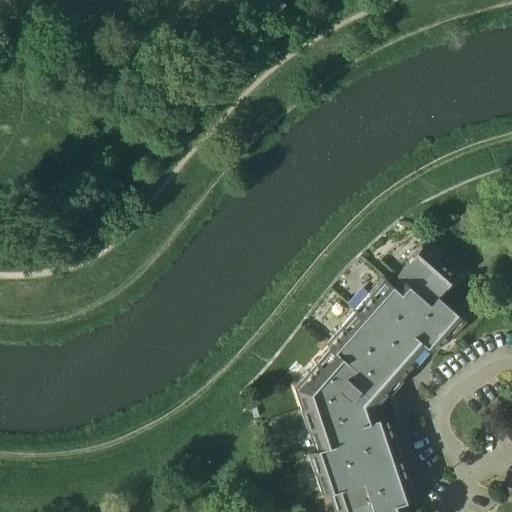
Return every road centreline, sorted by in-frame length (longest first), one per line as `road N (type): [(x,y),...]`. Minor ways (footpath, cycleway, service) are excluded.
road 1 (track): [(0,454),(87,452),(155,426),(206,388),(380,203),(450,159),(511,139)]
road 2 (unclassified): [(511,357),(448,390),(435,412),(437,435),(464,466)]
